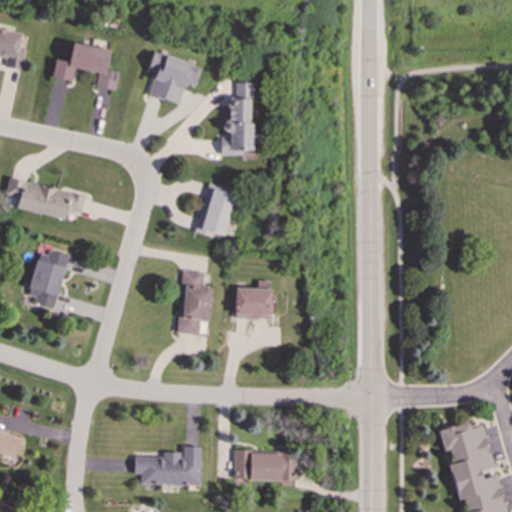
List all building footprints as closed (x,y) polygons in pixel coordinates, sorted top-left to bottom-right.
[(19,32),(0,29),(0,57),(4,58),(2,67),(20,70),(23,54),(16,53),(19,32)] [(113,91),(117,72),(104,70),(108,49),(70,43),(67,62),(53,59),(50,77),(70,81),(72,68),(96,72),(93,87),(113,91)] [(177,104),(182,85),(192,88),(199,66),(150,52),(145,71),(152,73),(145,95),(177,104)] [(219,156),(241,155),(241,151),(251,150),(250,82),(233,83),(233,98),(226,98),(226,121),(222,121),(222,138),(218,138),(219,156)] [(83,196),(7,177),(1,204),(71,220),(73,212),(79,214),(83,196)] [(194,231),(222,238),(234,191),(205,184),(194,231)] [(66,254),(47,249),(46,255),(36,252),(26,295),(34,297),(32,303),(53,308),(66,254)] [(176,333),(206,334),(208,286),(201,286),(202,272),(179,270),(176,333)] [(233,287),(233,319),(268,319),(268,280),(255,280),(255,288),(233,287)] [(501,511),(481,425),(469,427),(468,422),(437,430),(441,450),(448,449),(452,464),(447,465),(456,500),(462,499),(465,511),(501,511)] [(0,453),(13,456),(18,435),(0,431),(0,453)] [(198,485),(198,447),(181,446),(180,452),(161,452),(161,456),(132,456),(132,474),(138,474),(138,484),(198,485)] [(295,480),(295,452),(232,451),(232,480),(295,480)] [(0,511),(14,511),(14,499),(0,499),(0,511)]
